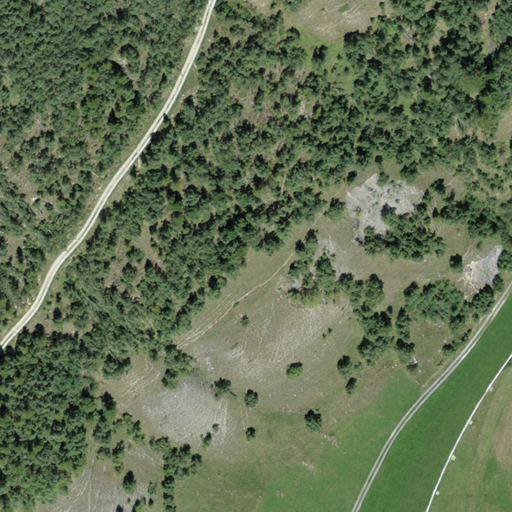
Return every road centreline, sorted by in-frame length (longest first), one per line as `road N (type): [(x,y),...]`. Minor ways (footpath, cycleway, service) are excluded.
road 1 (track): [(0,348),(166,108),(210,0)]
road 2 (track): [(511,281),(393,433),(350,511)]
road 3 (primary): [(511,326),(455,413),(407,511)]
